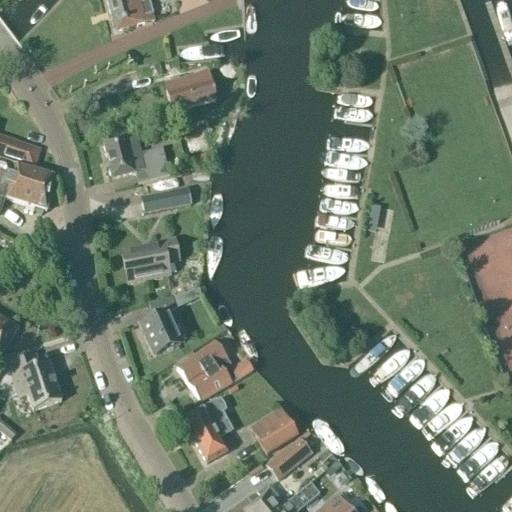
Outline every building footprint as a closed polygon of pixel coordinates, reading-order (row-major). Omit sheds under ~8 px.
[(153,23),(147,0),(105,0),(114,34),(153,23)] [(207,74),(163,87),(166,97),(171,115),(215,103),(207,74)] [(179,141),(184,158),(208,151),(203,134),(179,141)] [(108,177),(110,178),(111,182),(134,176),(137,187),(168,179),(161,151),(140,156),(135,137),(125,139),(101,145),(108,171),(107,173),(108,177)] [(39,152),(0,139),(0,160),(33,172),(39,152)] [(0,212),(3,201),(45,214),(52,179),(0,163),(0,212)] [(140,200),(143,217),(171,212),(168,195),(140,200)] [(168,279),(166,267),(177,264),(173,243),(160,245),(161,248),(121,255),(127,287),(168,279)] [(179,347),(165,316),(174,312),(170,300),(148,307),(152,322),(140,327),(154,358),(179,347)] [(0,357),(17,331),(0,320),(0,357)] [(176,372),(199,406),(252,373),(245,363),(230,373),(228,370),(230,368),(214,345),(176,372)] [(26,399),(32,414),(60,404),(47,366),(38,369),(34,357),(5,367),(18,402),(26,399)] [(218,441),(231,434),(214,403),(201,411),(201,410),(181,421),(198,453),(218,441)] [(295,441),(280,413),(249,431),(264,459),(295,441)] [(265,469),(277,484),(309,458),(297,443),(265,469)] [(267,495),(245,511),(297,511),(317,496),(309,486),(287,504),(286,503),(278,510),(267,495)] [(347,511),(337,499),(320,511),(347,511)]
